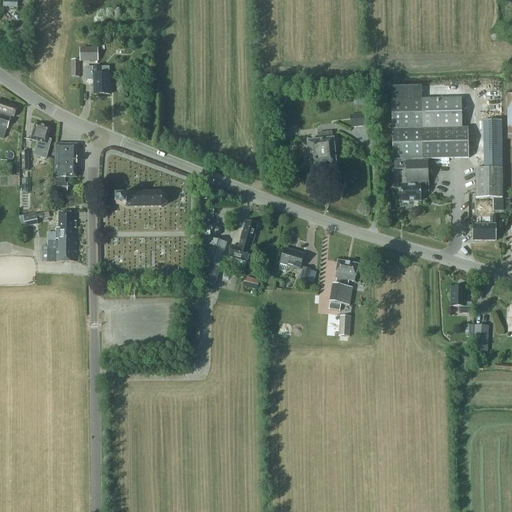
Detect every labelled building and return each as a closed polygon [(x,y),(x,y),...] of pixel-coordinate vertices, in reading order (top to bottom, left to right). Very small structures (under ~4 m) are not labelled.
[(3,0),(3,8),(17,9),(17,0),(3,0)] [(80,49),(80,61),(80,62),(98,62),(98,48),(80,49)] [(71,78),(80,78),(80,61),(71,61),(71,78)] [(87,67),(87,81),(94,81),(94,95),(110,95),(110,74),(109,74),(109,67),(101,67),(101,68),(95,68),(95,67),(87,67)] [(393,160),(393,170),(406,170),(407,187),(401,187),(402,203),(421,202),(421,187),(428,187),(427,175),(429,174),(430,173),(430,171),(429,170),(427,169),(427,159),(469,157),(468,129),(461,129),(459,99),(419,100),(419,87),(388,89),(392,160),(393,160)] [(0,102),(0,128),(5,130),(10,117),(13,118),(16,108),(0,102)] [(349,116),(350,129),(370,126),(368,113),(349,116)] [(475,200),(502,199),(500,120),(482,120),(484,170),(474,170),(475,200)] [(37,142),(33,156),(46,160),(51,140),(46,139),(49,129),(34,124),(29,140),(37,142)] [(306,142),(309,169),(335,167),(332,139),(331,139),(331,132),(317,134),(317,141),(306,142)] [(53,192),(66,192),(66,184),(64,184),(64,178),(75,178),(75,166),(76,166),(76,160),(75,160),(75,147),(54,146),(53,192)] [(125,194),(125,197),(115,197),(115,206),(125,206),(125,209),(161,209),(165,204),(165,198),(160,194),(125,194)] [(41,262),(55,262),(75,262),(74,221),(72,221),(73,213),(57,213),(57,228),(55,228),(55,246),(41,246),(41,262)] [(23,217),(25,228),(38,225),(37,220),(36,214),(23,217)] [(492,230),(472,230),(473,246),(497,246),(496,230),(496,221),(492,221),(492,230)] [(227,258),(246,264),(252,244),(251,244),(253,236),(252,236),(255,226),(245,223),(242,233),(241,233),(239,240),(242,241),(239,250),(230,247),(227,258)] [(203,236),(201,259),(204,260),(210,239),(210,238),(203,236)] [(219,268),(227,244),(210,239),(204,260),(203,265),(204,265),(199,284),(214,288),(220,268),(219,268)] [(279,264),(299,270),(304,255),(284,249),(279,264)] [(335,273),(334,279),(336,280),(335,286),(332,285),(329,302),(349,306),(352,289),(347,288),(348,282),(353,283),(354,277),(355,277),(358,265),(337,261),(335,273)] [(298,282),(307,284),(311,270),(302,268),(298,282)] [(246,277),(244,287),(256,291),(259,281),(246,277)] [(456,306),(456,313),(470,313),(470,300),(463,300),(463,287),(449,288),(449,306),(456,306)] [(338,336),(349,337),(350,317),(339,317),(338,336)] [(465,326),(465,336),(473,336),(473,326),(465,326)] [(473,352),(486,352),(487,327),(475,326),(473,352)]
